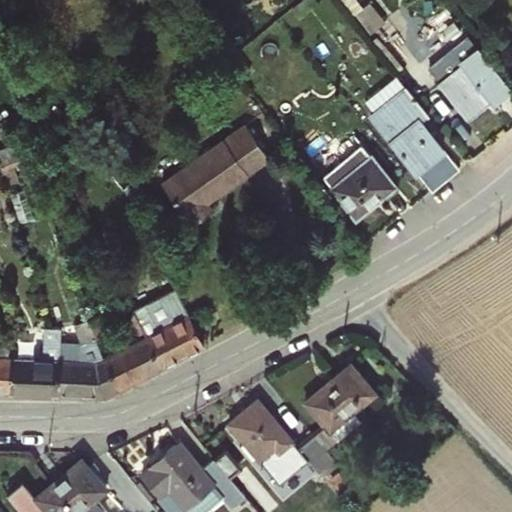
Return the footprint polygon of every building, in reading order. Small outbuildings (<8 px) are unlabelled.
[(459,54),(435,73),(470,117),(493,99),(496,102),(511,89),(479,48),(464,61),(459,54)] [(238,52),(227,61),(241,79),(251,71),(238,52)] [(430,115),(398,75),(368,99),(378,111),(374,115),(419,170),(446,149),(423,120),(430,115)] [(182,219),(206,252),(291,189),(262,146),(236,166),(242,175),(182,219)] [(375,155),(334,186),(357,216),(397,184),(375,155)] [(60,274),(46,277),(56,320),(70,317),(60,274)] [(147,337),(162,368),(206,344),(174,282),(159,289),(171,315),(164,319),(168,326),(147,337)] [(135,312),(140,322),(144,321),(138,310),(135,312)] [(136,324),(140,322),(135,312),(131,313),(136,324)] [(102,315),(89,319),(98,340),(109,334),(102,315)] [(62,345),(59,394),(110,396),(119,391),(105,357),(98,340),(89,319),(74,324),(82,343),(76,345),(62,345)] [(44,361),(12,359),(11,392),(59,394),(62,345),(63,328),(45,327),(44,361)] [(147,337),(105,357),(119,391),(162,368),(147,337)] [(0,391),(11,392),(12,359),(12,350),(11,346),(0,346),(0,391)] [(326,424),(314,434),(326,448),(362,418),(355,409),(376,392),(352,362),(306,400),(326,424)] [(294,441),(257,400),(229,424),(261,460),(275,448),(279,454),(294,441)] [(320,471),(335,459),(326,448),(314,434),(299,447),(320,471)] [(239,488),(214,458),(202,468),(180,441),(151,464),(152,466),(142,474),(173,511),(178,511),(213,484),(226,499),(239,488)] [(83,459),(37,497),(49,511),(79,511),(96,498),(107,489),(83,459)] [(104,511),(106,511),(96,498),(79,511),(104,511)]
